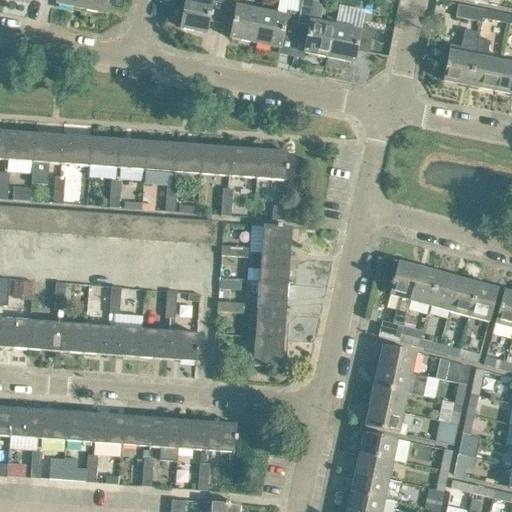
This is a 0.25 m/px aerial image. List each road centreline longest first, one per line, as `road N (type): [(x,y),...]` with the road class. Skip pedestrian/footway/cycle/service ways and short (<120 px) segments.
road 1 (residential): [(315,406),(0,382)]
road 2 (residential): [(389,110),(134,59)]
road 3 (residential): [(315,406),(363,207)]
road 4 (residential): [(511,248),(363,207)]
road 5 (residential): [(134,59),(0,34)]
road 6 (residential): [(511,135),(389,110)]
